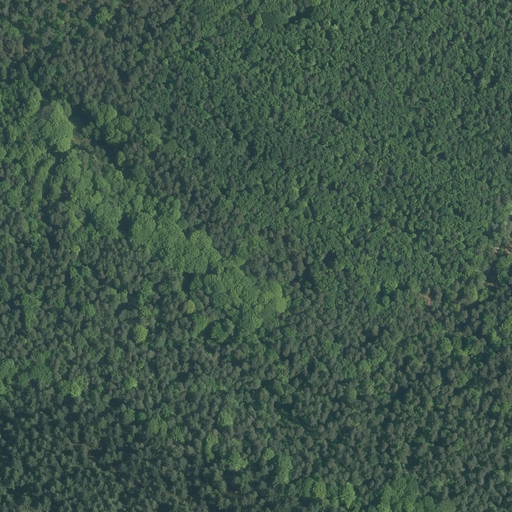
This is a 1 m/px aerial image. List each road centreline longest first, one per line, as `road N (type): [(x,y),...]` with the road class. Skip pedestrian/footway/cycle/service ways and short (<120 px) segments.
road 1 (track): [(35,381),(188,0)]
road 2 (track): [(338,511),(35,381)]
road 3 (track): [(511,211),(391,511)]
